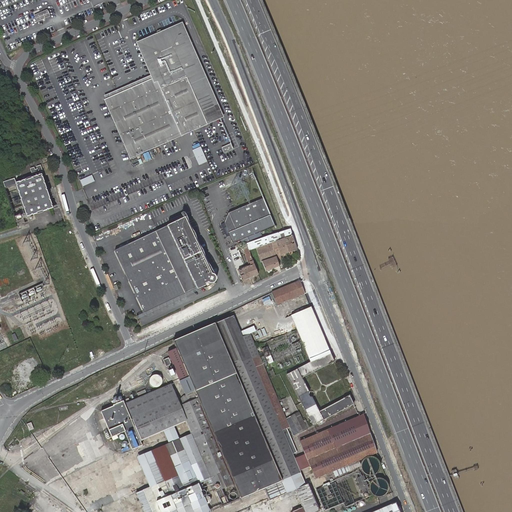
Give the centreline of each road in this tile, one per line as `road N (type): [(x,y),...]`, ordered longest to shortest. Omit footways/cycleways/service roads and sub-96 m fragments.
road 1 (primary): [(232,0),(433,511)]
road 2 (primary): [(452,511),(252,0)]
road 3 (unclassified): [(133,350),(18,66)]
road 4 (tertiary): [(313,266),(212,0)]
road 5 (tertiary): [(313,266),(410,511)]
road 6 (tertiary): [(133,350),(313,266)]
road 7 (unclassified): [(18,66),(27,52),(146,0)]
road 8 (tertiary): [(18,408),(133,350)]
